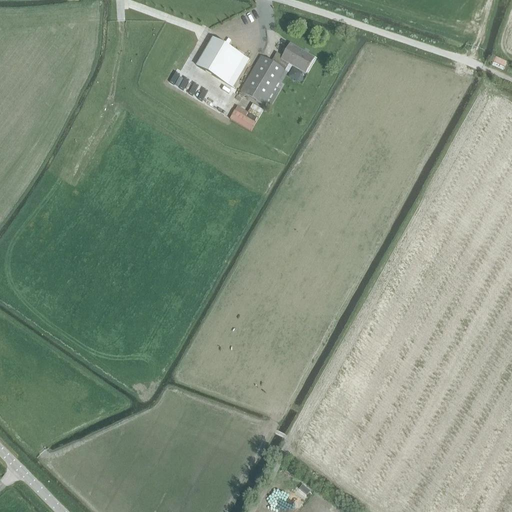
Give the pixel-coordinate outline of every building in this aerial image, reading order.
[(220,81),(237,53),(213,39),(196,67),(220,81)] [(314,58),(290,44),(283,57),(276,53),(271,63),(261,56),(240,92),(265,106),(285,71),(284,70),(288,63),(305,73),(314,58)] [(493,67),(506,70),(508,60),(495,58),(493,67)] [(243,117),(246,113),(239,108),(236,113),(243,117)] [(255,124),(258,119),(248,114),(245,118),(255,124)] [(310,492),(302,485),(299,489),(307,496),(310,492)]
